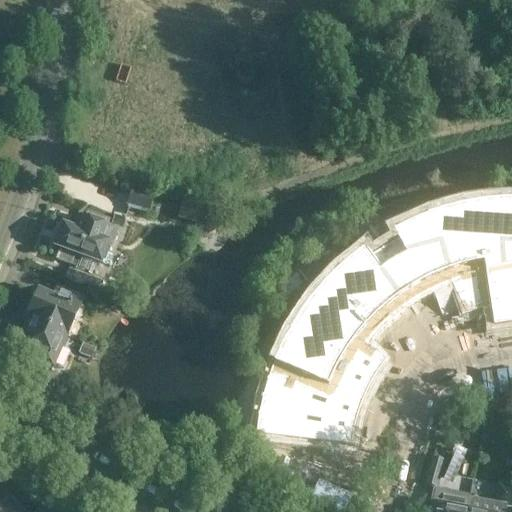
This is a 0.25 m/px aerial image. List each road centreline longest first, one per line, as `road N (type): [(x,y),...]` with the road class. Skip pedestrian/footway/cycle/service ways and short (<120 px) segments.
road 1 (tertiary): [(0,241),(54,67),(58,0)]
road 2 (tertiary): [(160,511),(0,418)]
